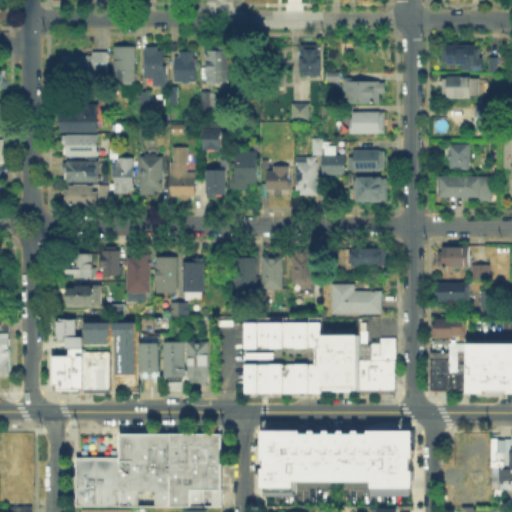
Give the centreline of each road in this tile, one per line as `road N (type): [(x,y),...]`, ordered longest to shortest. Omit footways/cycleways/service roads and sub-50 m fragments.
road 1 (residential): [(0,41),(15,41),(49,19),(511,20)]
road 2 (residential): [(407,0),(414,384),(431,427),(431,511)]
road 3 (residential): [(0,223),(511,226)]
road 4 (secondary): [(45,411),(511,412)]
road 5 (tertiary): [(30,0),(32,390),(45,411)]
